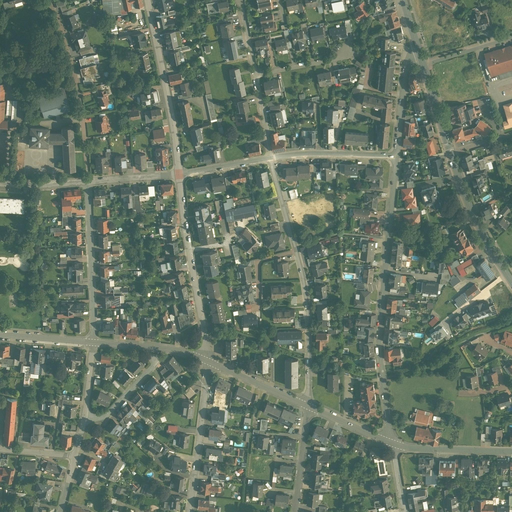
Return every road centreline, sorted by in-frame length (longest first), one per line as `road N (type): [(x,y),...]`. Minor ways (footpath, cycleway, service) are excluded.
road 1 (residential): [(395,155),(379,338),(392,442)]
road 2 (residential): [(308,403),(305,285),(271,156)]
road 3 (residential): [(210,358),(179,172)]
road 4 (residential): [(50,0),(76,79),(88,180)]
road 5 (residential): [(179,172),(148,0)]
road 6 (residential): [(88,180),(93,341)]
road 7 (residential): [(189,511),(210,358)]
road 8 (tertiary): [(451,151),(474,218),(511,281)]
road 9 (residential): [(271,156),(395,155)]
road 10 (residential): [(511,450),(392,442)]
